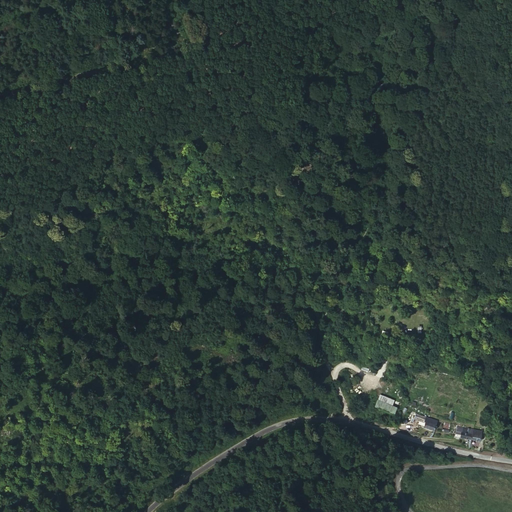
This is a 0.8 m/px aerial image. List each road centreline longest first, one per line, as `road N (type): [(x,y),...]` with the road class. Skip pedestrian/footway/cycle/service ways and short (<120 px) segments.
road 1 (unclassified): [(511,462),(354,423),(282,423),(189,476),(148,511)]
road 2 (track): [(411,511),(394,483),(397,472),(469,464),(511,470)]
